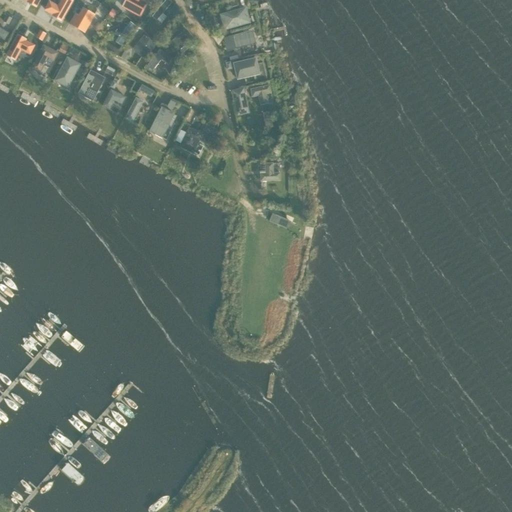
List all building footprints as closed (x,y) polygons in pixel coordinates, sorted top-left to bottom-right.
[(61,21),(72,2),(68,0),(62,0),(58,8),(50,3),(45,11),(54,16),(53,17),(61,21)] [(134,0),(126,0),(123,7),(140,17),(148,3),(142,0),(138,0),(137,1),(134,0)] [(157,21),(161,24),(166,18),(162,14),(171,4),(166,0),(152,17),(157,21)] [(224,25),(225,30),(249,23),(245,9),(224,15),(227,24),(224,25)] [(83,10),(79,17),(76,15),(70,25),(84,33),(94,16),(83,10)] [(109,16),(114,18),(117,12),(113,10),(109,16)] [(177,22),(181,17),(177,13),(172,18),(177,22)] [(8,25),(11,20),(6,17),(3,22),(8,25)] [(133,21),(126,30),(122,27),(117,34),(121,37),(118,41),(125,46),(140,27),(133,21)] [(0,38),(4,41),(8,34),(0,28),(0,38)] [(232,50),(255,44),(254,38),(250,39),(248,33),(225,39),(226,46),(229,45),(231,47),(232,50)] [(17,36),(6,56),(14,60),(20,49),(28,54),(32,47),(24,42),(24,40),(17,36)] [(133,51),(144,60),(157,46),(144,36),(133,51)] [(176,38),(170,44),(180,56),(196,43),(191,36),(181,44),(176,38)] [(69,47),(63,44),(59,52),(65,55),(69,47)] [(44,47),(32,69),(39,73),(43,66),(45,65),(50,68),(57,54),(44,47)] [(113,48),(110,52),(118,57),(121,53),(113,48)] [(147,67),(153,71),(161,60),(168,66),(173,59),(160,49),(147,67)] [(124,61),(128,55),(122,51),(121,53),(118,57),(124,61)] [(230,62),(238,60),(236,53),(228,55),(230,62)] [(67,59),(55,82),(65,88),(69,81),(71,82),(80,66),(67,59)] [(233,64),(237,81),(260,76),(256,59),(233,64)] [(89,66),(90,65),(82,61),(80,64),(82,65),(80,70),(87,73),(90,67),(89,66)] [(93,103),(105,79),(90,72),(78,95),(93,103)] [(141,85),(139,90),(144,93),(147,88),(141,85)] [(252,98),(258,97),(260,106),(268,104),(266,95),(272,94),(270,86),(250,90),(252,98)] [(249,114),(244,89),(232,92),(237,117),(249,114)] [(102,107),(110,111),(113,105),(120,108),(126,98),(111,90),(102,107)] [(125,120),(132,124),(143,102),(136,98),(125,120)] [(173,111),(176,104),(171,101),(167,108),(173,111)] [(149,132),(162,139),(175,114),(162,108),(149,132)] [(202,136),(189,129),(180,147),(193,154),(200,141),(207,145),(211,138),(203,134),(202,136)] [(273,174),(273,164),(265,164),(265,172),(260,172),(261,182),(281,182),(280,173),(273,174)] [(289,222),(272,214),(269,222),(286,229),(289,222)] [(86,345),(65,329),(58,338),(79,355),(86,345)] [(80,485),(61,469),(54,477),(72,493),(80,485)]
